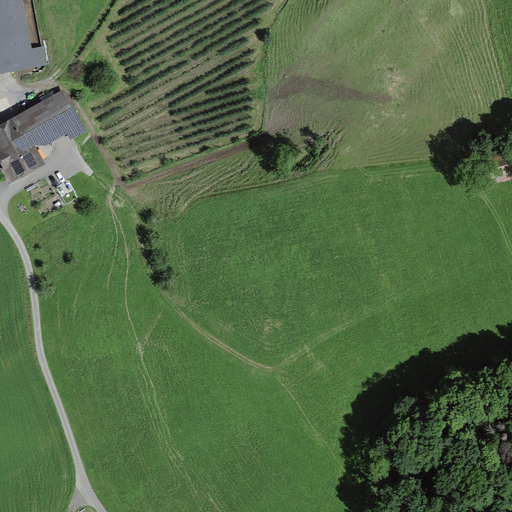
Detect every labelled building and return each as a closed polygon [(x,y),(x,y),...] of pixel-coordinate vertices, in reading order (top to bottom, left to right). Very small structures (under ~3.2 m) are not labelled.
[(0,0),(0,70),(32,65),(20,0),(0,0)] [(53,90),(40,96),(43,102),(56,96),(53,90)] [(62,133),(55,121),(62,118),(73,111),(63,92),(0,127),(0,157),(5,166),(2,168),(8,179),(37,163),(28,146),(36,142),(48,141),(62,133)] [(73,136),(84,129),(73,111),(62,118),(73,136)] [(487,159),(492,178),(511,173),(511,159),(511,154),(487,159)]
